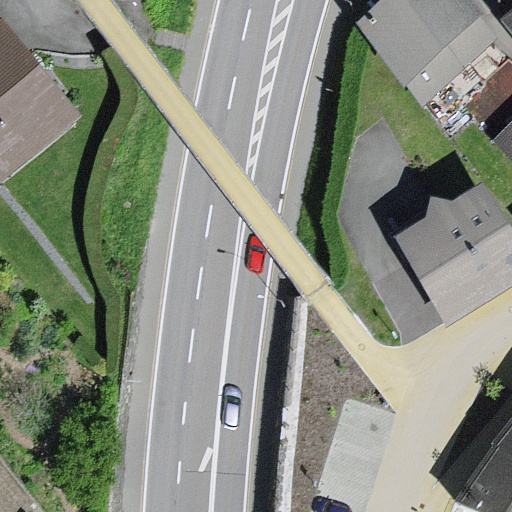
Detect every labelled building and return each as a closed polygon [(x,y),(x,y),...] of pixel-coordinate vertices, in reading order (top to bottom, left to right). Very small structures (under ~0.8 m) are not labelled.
[(466,0),(387,0),(363,21),(425,95),(456,69),(497,36),(466,0)] [(0,172),(73,114),(2,26),(0,27),(0,172)] [(511,126),(497,139),(511,155),(511,126)] [(511,251),(476,194),(407,237),(455,316),(511,281),(511,251)] [(511,511),(511,447),(469,505),(483,511),(511,511)]
